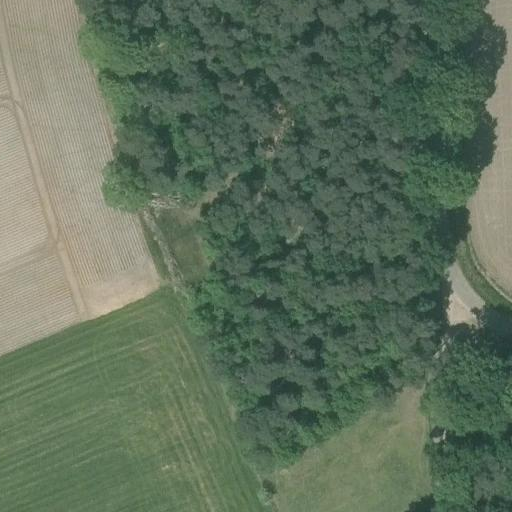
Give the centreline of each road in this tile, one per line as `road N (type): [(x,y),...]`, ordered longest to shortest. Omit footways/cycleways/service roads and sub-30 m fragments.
road 1 (unclassified): [(460,297),(442,233),(429,0)]
road 2 (track): [(460,297),(447,329),(450,511)]
